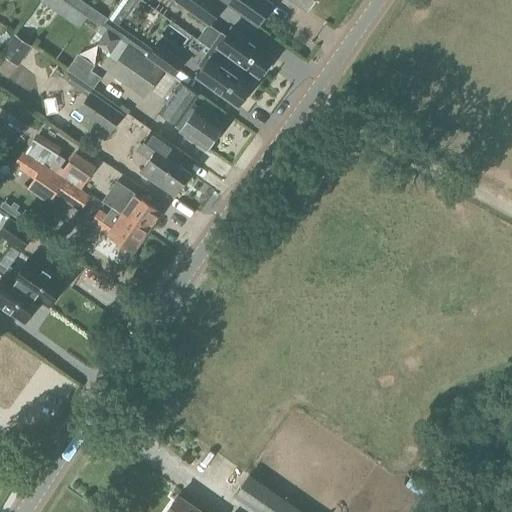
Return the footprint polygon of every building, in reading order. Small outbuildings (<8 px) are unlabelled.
[(170,0),(208,27),(222,7),(211,0),(170,0)] [(231,0),(257,17),(268,0),(231,0)] [(294,0),(306,8),(311,0),(294,0)] [(292,39),(299,24),(286,18),(279,33),(292,39)] [(271,59),(231,30),(224,38),(220,35),(209,51),(205,48),(250,80),(253,76),(257,78),(260,75),(262,77),(272,64),(269,62),(271,59)] [(15,34),(1,55),(19,67),(33,46),(15,34)] [(166,72),(129,45),(113,67),(151,93),(166,72)] [(146,58),(166,72),(172,77),(182,64),(156,45),(146,58)] [(205,49),(208,52),(198,67),(202,70),(196,79),(236,108),(250,88),(246,85),(250,80),(205,48),(205,49)] [(198,94),(180,82),(159,112),(177,124),(177,123),(182,127),(180,131),(206,149),(223,125),(197,106),(195,109),(190,106),(198,94)] [(110,131),(122,114),(92,93),(80,110),(110,131)] [(174,196),(190,174),(168,158),(175,148),(153,132),(138,152),(150,160),(141,172),(174,196)] [(47,148),(39,161),(43,164),(44,163),(50,168),(58,155),(47,148)] [(85,184),(97,166),(75,151),(63,169),(85,184)] [(91,196),(66,178),(50,168),(44,163),(43,164),(26,188),(49,203),(55,194),(80,211),(91,196)] [(121,214),(119,216),(146,234),(161,214),(117,182),(103,201),(121,214)] [(146,234),(119,216),(115,222),(100,212),(92,224),(133,253),(146,234)] [(0,233),(22,248),(31,235),(8,219),(0,230),(0,233)] [(4,274),(49,306),(65,283),(29,257),(13,280),(4,274)] [(49,306),(4,274),(0,279),(0,305),(24,322),(39,300),(48,306),(49,306)] [(255,511),(305,511),(249,473),(233,496),(255,511)] [(202,511),(178,495),(166,511),(202,511)]
